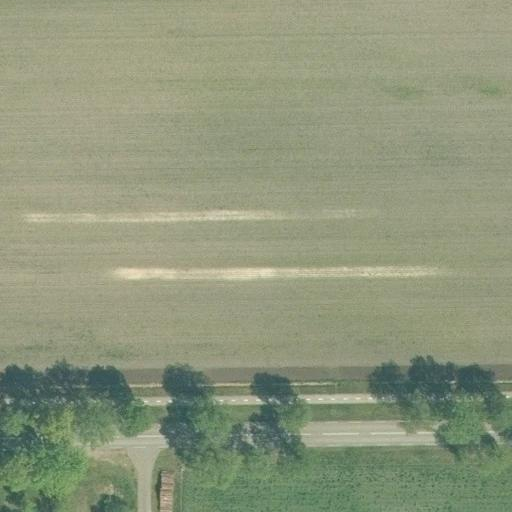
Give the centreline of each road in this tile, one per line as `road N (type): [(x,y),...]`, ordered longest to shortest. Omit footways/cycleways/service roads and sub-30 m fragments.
road 1 (tertiary): [(511,430),(145,435)]
road 2 (tertiary): [(0,439),(145,435)]
